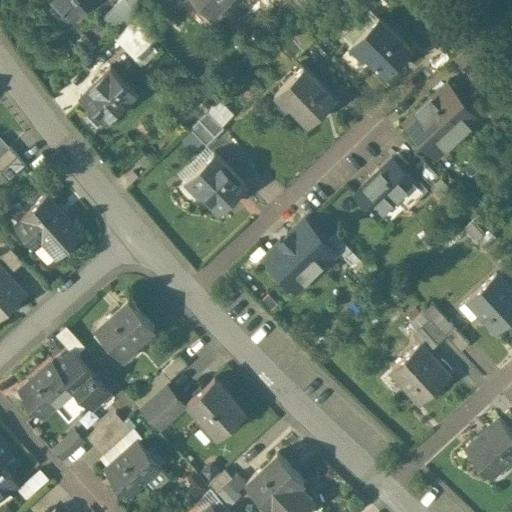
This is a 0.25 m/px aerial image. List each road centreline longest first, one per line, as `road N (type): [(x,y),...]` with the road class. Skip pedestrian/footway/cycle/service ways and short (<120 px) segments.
road 1 (residential): [(186,292),(381,487)]
road 2 (residential): [(186,292),(354,140)]
road 3 (residential): [(0,65),(133,235)]
road 4 (residential): [(133,235),(0,354)]
road 5 (residential): [(381,487),(511,370)]
